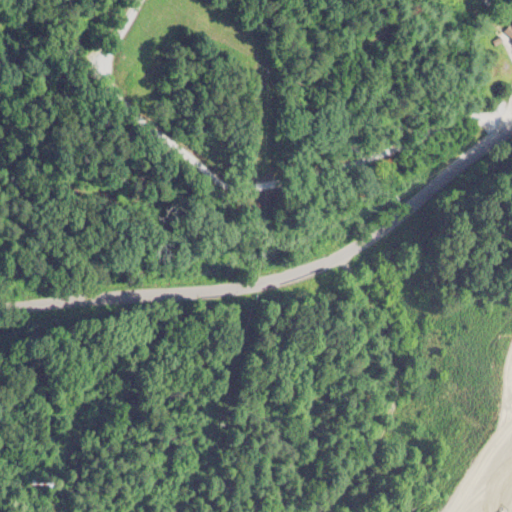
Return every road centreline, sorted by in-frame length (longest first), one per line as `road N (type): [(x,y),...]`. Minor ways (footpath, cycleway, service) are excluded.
road 1 (residential): [(0,317),(184,289),(305,247),(511,109)]
road 2 (residential): [(499,118),(458,119),(302,177),(217,184),(126,114),(108,87),(108,55),(135,0)]
road 3 (residential): [(372,511),(370,341),(305,247)]
